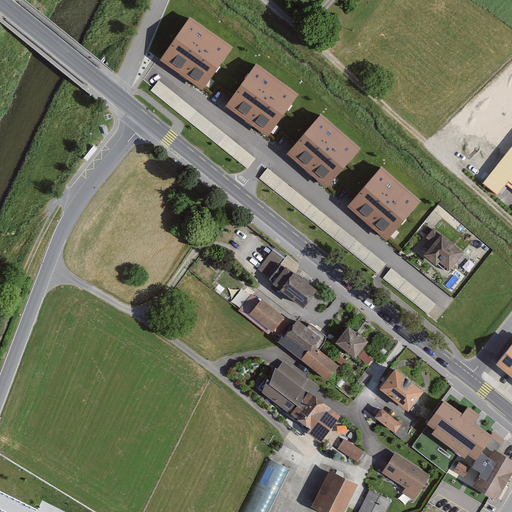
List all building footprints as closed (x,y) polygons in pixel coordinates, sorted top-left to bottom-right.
[(191,16),(159,60),(204,92),(236,48),(191,16)] [(299,95),(255,63),(224,106),(268,138),(299,95)] [(256,159),(159,80),(150,91),(247,170),(256,159)] [(361,148),(319,114),(285,155),(327,189),(361,148)] [(511,141),(481,181),(496,192),(507,179),(511,183),(511,141)] [(422,200),(380,166),(346,207),(388,241),(422,200)] [(386,263),(267,167),(258,178),(377,274),(386,263)] [(464,252),(438,233),(423,255),(448,273),(464,252)] [(285,267),(272,283),(302,307),(315,291),(285,267)] [(436,304),(390,268),(382,279),(427,315),(436,304)] [(253,292),(240,309),(270,334),(284,318),(253,292)] [(320,336),(295,318),(276,343),(328,380),(340,363),(314,345),(320,336)] [(347,324),(335,343),(357,357),(370,338),(347,324)] [(511,343),(495,365),(511,379),(511,343)] [(304,389),(275,370),(261,391),(290,410),(304,389)] [(422,391),(395,371),(382,389),(408,409),(422,391)] [(339,417),(312,398),(294,424),(322,443),(339,417)] [(491,439),(445,405),(428,428),(474,461),(491,439)] [(400,425),(382,411),(377,417),(395,431),(400,425)] [(346,437),(338,448),(358,462),(366,451),(346,437)] [(511,460),(495,452),(477,486),(497,497),(511,468),(511,460)] [(394,454),(383,471),(417,493),(428,476),(394,454)] [(270,458),(242,511),(266,511),(290,468),(270,458)] [(465,475),(470,467),(460,461),(455,470),(465,475)] [(342,511),(355,486),(327,473),(310,509),(316,511),(342,511)] [(389,511),(394,503),(367,489),(355,511),(389,511)]
